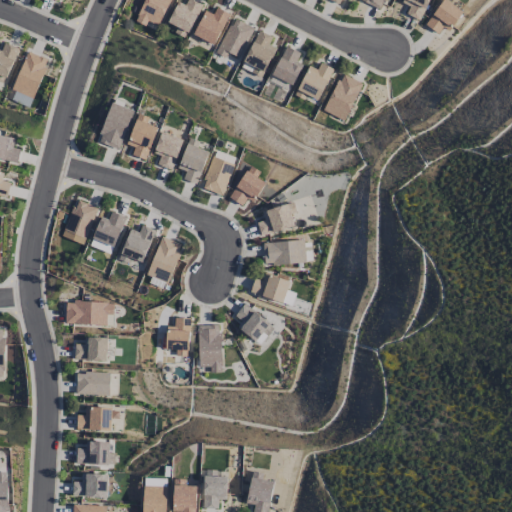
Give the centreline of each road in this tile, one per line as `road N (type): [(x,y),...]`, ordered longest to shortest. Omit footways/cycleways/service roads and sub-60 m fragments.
road 1 (residential): [(42,511),(46,392),(28,263),(63,110),(108,0)]
road 2 (residential): [(51,163),(138,187),(226,232),(209,291)]
road 3 (residential): [(266,0),(338,38),(391,48)]
